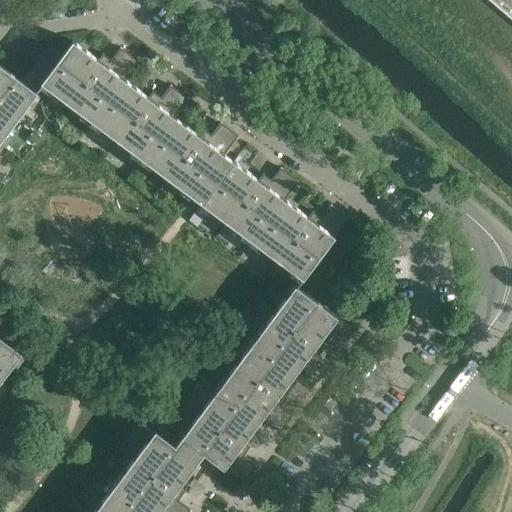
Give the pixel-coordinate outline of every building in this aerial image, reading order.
[(93,122),(125,80),(138,61),(120,47),(109,62),(101,56),(98,60),(73,41),(61,56),(41,83),(93,122)] [(36,91),(41,83),(61,56),(49,47),(23,82),(36,91)] [(0,142),(37,93),(35,91),(36,91),(23,82),(0,64),(0,142)] [(143,159),(174,117),(188,98),(170,85),(160,99),(151,93),(148,97),(125,80),(93,122),(143,159)] [(258,180),(233,161),(230,159),(224,154),(238,136),(220,122),(209,137),(201,131),(198,135),(174,117),(143,159),(198,200),(253,241),(285,199),(299,181),(280,167),(269,182),(261,176),(258,180)] [(303,279),(348,218),(330,204),(319,219),(311,213),(308,217),(285,199),(253,241),(303,279)] [(318,342),(337,317),(295,285),(257,337),(299,368),(317,382),(331,364),(316,353),(322,345),(318,342)] [(0,381),(22,353),(0,336),(0,381)] [(281,392),(299,368),(257,337),(219,387),(261,418),(280,432),(294,414),(279,403),(285,395),(281,392)] [(201,457),(204,453),(243,482),(256,464),(241,453),(247,445),(244,442),(261,418),(219,387),(178,442),(175,446),(155,431),(117,482),(156,511),(189,511),(191,509),(176,498),(182,490),(179,487),(201,457)] [(156,511),(117,482),(94,511),(156,511)]
